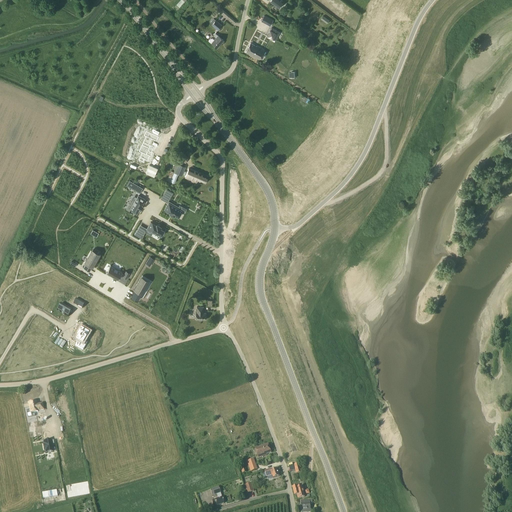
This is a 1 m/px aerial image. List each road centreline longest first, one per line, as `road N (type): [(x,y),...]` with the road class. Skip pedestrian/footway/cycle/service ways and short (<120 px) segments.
road 1 (tertiary): [(341,511),(259,288),(274,229)]
road 2 (unclassified): [(274,229),(303,220),(361,156),(432,0)]
road 3 (unclassified): [(293,511),(282,464),(225,326)]
road 4 (unclassified): [(0,384),(47,379),(173,342)]
road 5 (unclassified): [(221,251),(222,162),(179,117),(183,102)]
road 6 (tertiary): [(274,229),(263,184),(210,114)]
